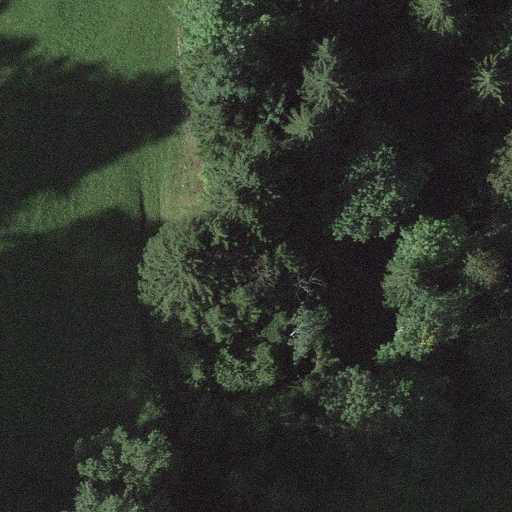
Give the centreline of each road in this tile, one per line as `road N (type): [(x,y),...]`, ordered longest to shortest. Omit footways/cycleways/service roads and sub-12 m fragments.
road 1 (track): [(297,511),(465,57),(477,0)]
road 2 (track): [(150,165),(185,484),(181,511)]
